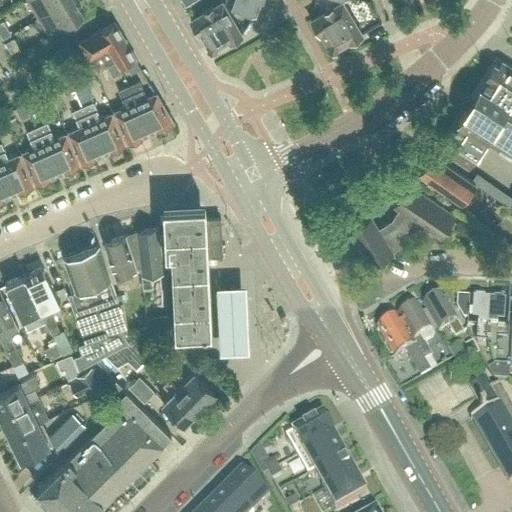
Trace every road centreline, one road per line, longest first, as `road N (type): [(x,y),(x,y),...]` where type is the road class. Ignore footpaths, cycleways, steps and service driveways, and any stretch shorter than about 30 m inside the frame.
road 1 (tertiary): [(244,182),(354,122),(476,25),(489,0)]
road 2 (residential): [(147,511),(330,331)]
road 3 (secondary): [(244,182),(139,0)]
road 4 (secondary): [(437,511),(330,331)]
road 5 (residential): [(0,241),(176,171)]
road 6 (secondary): [(330,331),(244,182)]
road 7 (residential): [(511,264),(443,260),(386,283)]
